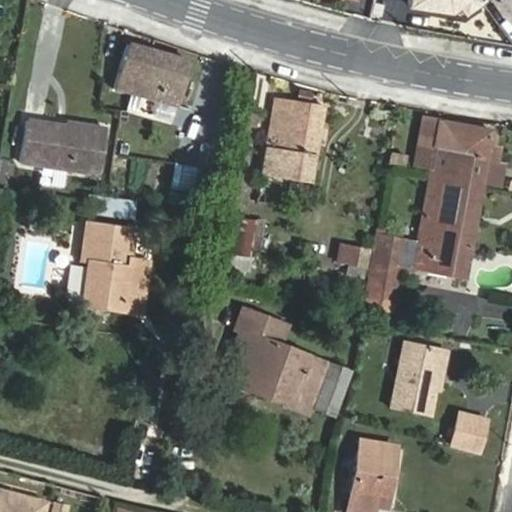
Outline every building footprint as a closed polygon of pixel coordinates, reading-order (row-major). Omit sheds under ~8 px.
[(479,0),(408,0),(408,3),(410,6),(448,12),(458,5),(465,14),(481,2),(479,0)] [(127,42),(113,89),(176,107),(190,60),(127,42)] [(312,183),(324,105),(274,99),(261,175),(312,183)] [(499,131),(424,118),(416,166),(433,169),(419,245),(406,243),(402,268),(469,280),(486,186),(509,190),(511,175),(511,164),(502,163),(505,148),(496,146),(499,131)] [(65,127),(29,122),(22,163),(99,175),(106,130),(65,123),(65,127)] [(188,192),(192,167),(177,165),(174,190),(188,192)] [(136,202),(89,198),(88,215),(134,219),(136,202)] [(236,220),(233,269),(259,270),(261,221),(236,220)] [(81,261),(88,262),(82,305),(141,314),(145,287),(127,285),(129,268),(130,260),(134,231),(87,224),(81,261)] [(406,243),(375,236),(363,306),(392,311),(402,268),(406,243)] [(367,265),(370,250),(347,246),(345,261),(367,265)] [(148,262),(130,260),(129,268),(127,285),(145,287),(148,262)] [(228,362),(244,368),(237,386),(287,406),(294,389),(337,405),(349,373),(306,357),(279,346),(287,326),(247,311),(228,362)] [(444,349),(403,341),(390,408),(430,416),(444,349)] [(476,453),(483,421),(456,415),(449,447),(476,453)] [(132,482),(150,485),(159,437),(141,433),(132,482)] [(396,447),(360,440),(346,511),(374,511),(375,507),(385,508),(396,447)] [(0,491),(0,511),(42,511),(44,504),(0,491)]
